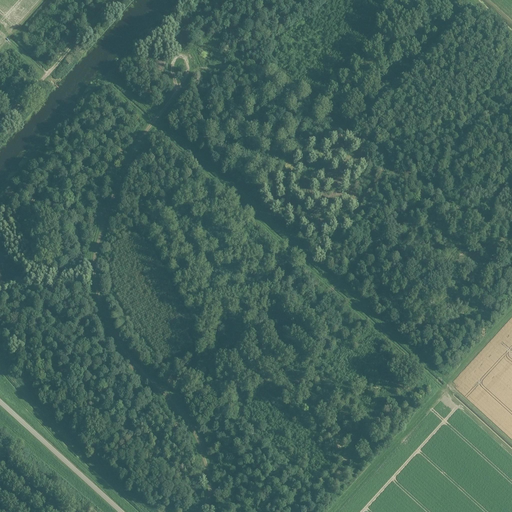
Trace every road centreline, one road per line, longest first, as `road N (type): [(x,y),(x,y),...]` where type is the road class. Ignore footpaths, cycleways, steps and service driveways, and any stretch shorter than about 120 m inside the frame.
road 1 (track): [(0,129),(114,0)]
road 2 (unclassified): [(120,511),(0,402)]
